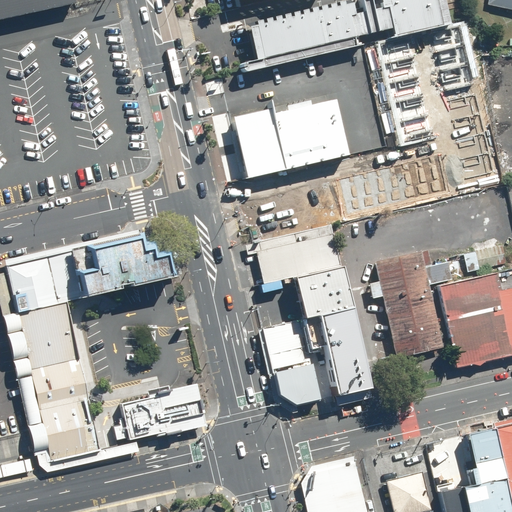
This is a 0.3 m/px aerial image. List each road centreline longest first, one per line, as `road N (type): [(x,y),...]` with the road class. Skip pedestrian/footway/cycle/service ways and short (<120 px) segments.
road 1 (primary): [(194,189),(251,452)]
road 2 (tertiary): [(511,390),(251,452)]
road 3 (tertiary): [(0,506),(251,452)]
road 4 (unclassified): [(194,189),(0,237)]
road 5 (primary): [(150,0),(194,189)]
